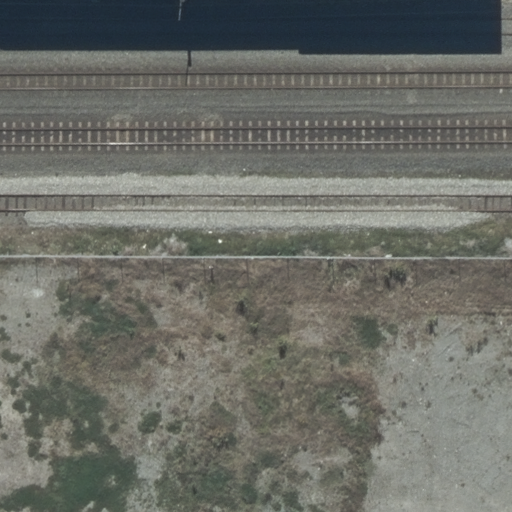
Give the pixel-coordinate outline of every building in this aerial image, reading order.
[(403,404),(409,282),(304,276),(293,477),(442,486),(446,406),(403,404)] [(179,288),(78,281),(67,449),(167,456),(179,288)] [(294,299),(185,292),(176,427),(284,434),(294,299)] [(64,308),(0,301),(0,421),(53,427),(64,308)] [(511,304),(461,303),(458,423),(511,424),(511,304)]
